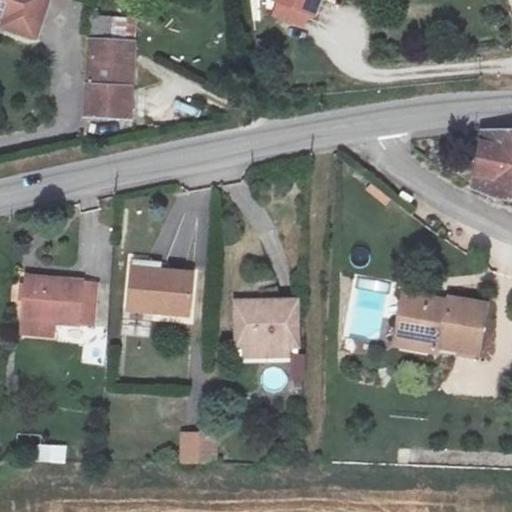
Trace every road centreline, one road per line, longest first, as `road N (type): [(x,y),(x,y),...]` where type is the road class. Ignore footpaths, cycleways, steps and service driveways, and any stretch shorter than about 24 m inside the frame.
road 1 (secondary): [(0,195),(351,127)]
road 2 (unclassified): [(511,220),(351,127)]
road 3 (secondary): [(351,127),(511,107)]
